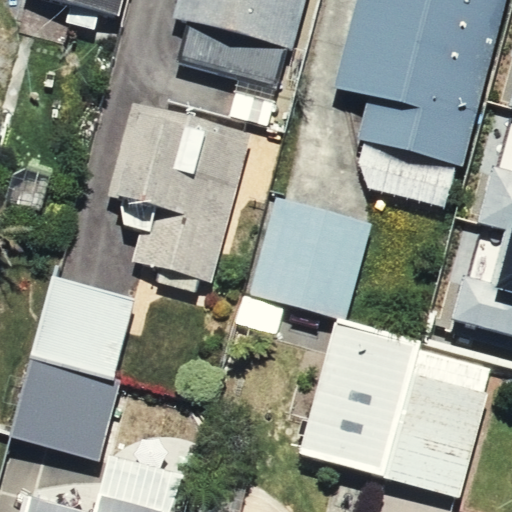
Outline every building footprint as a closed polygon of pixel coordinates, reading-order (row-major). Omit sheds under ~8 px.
[(149,0),(58,0),(143,25),(149,0)] [(181,0),(162,66),(313,109),(314,108),(344,0),(181,0)] [(511,0),(368,0),(336,114),(392,130),(371,203),(481,235),(511,127),(511,0)] [(270,153),(155,119),(114,261),(228,295),(270,153)] [(0,227),(22,147),(0,141),(0,227)] [(270,321),(349,341),(366,345),(396,226),(299,202),(270,321)] [(158,312),(72,286),(47,365),(133,392),(158,312)] [(366,345),(349,341),(316,471),(476,510),(488,462),(431,448),(451,366),(366,345)] [(0,511),(9,511),(29,440),(0,432),(0,511)] [(197,511),(205,483),(117,460),(103,511),(66,511),(34,503),(31,511),(197,511)]
